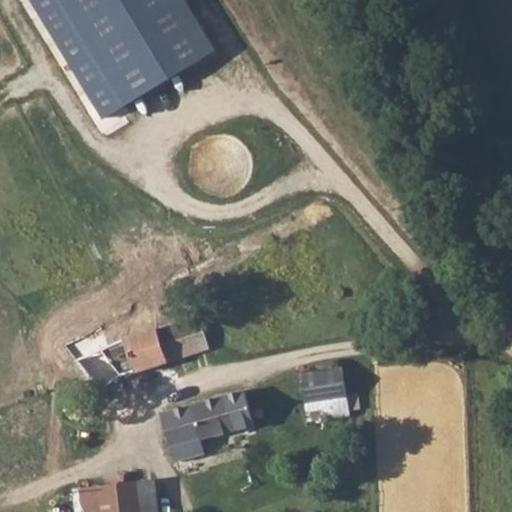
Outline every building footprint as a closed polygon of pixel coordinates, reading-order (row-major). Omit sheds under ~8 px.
[(182,0),(32,0),(104,118),(213,51),(182,0)] [(116,384),(211,347),(198,317),(101,349),(105,365),(81,374),(88,392),(105,386),(116,384)] [(300,372),(311,419),(354,410),(343,363),(300,372)] [(189,435),(245,425),(238,391),(183,400),(189,435)] [(82,482),(82,511),(160,511),(160,480),(82,482)]
